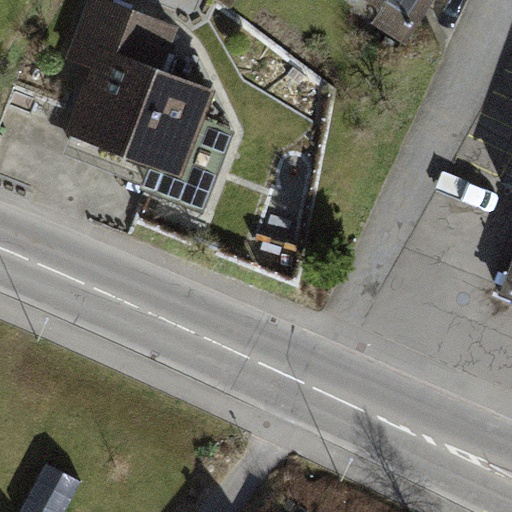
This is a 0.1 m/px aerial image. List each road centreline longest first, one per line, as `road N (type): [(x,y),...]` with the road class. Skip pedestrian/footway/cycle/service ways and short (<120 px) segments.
road 1 (residential): [(308,386),(505,0)]
road 2 (tertiary): [(0,249),(308,386)]
road 3 (tertiary): [(308,386),(511,477)]
road 4 (track): [(217,511),(308,386)]
